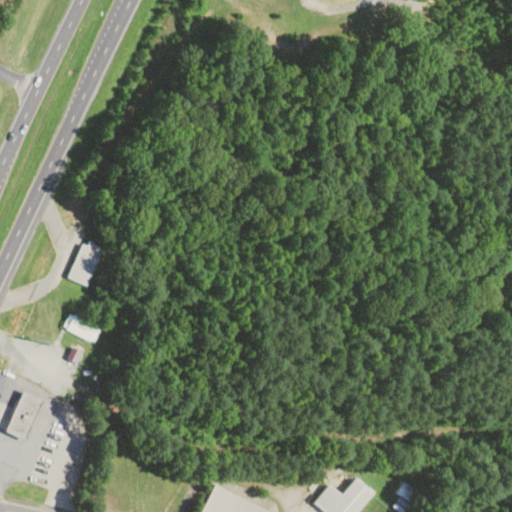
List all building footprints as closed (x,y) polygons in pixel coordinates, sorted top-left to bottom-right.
[(99,248),(79,239),(63,277),(83,286),(99,248)] [(59,327),(89,342),(96,327),(66,313),(59,327)] [(65,357),(75,362),(81,349),(71,344),(65,357)] [(37,397),(16,390),(1,432),(22,439),(37,397)] [(309,502),(320,511),(351,511),(367,494),(349,478),(336,494),(324,484),(309,502)] [(262,511),(212,483),(195,511),(262,511)]
